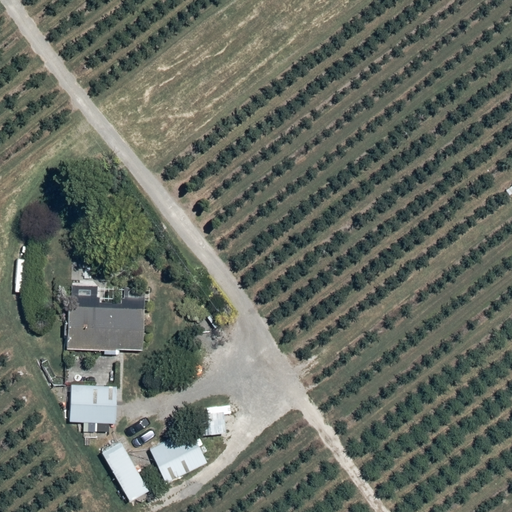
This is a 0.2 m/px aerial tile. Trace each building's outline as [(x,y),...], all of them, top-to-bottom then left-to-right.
[(142,294),(65,291),(63,347),(140,349),(142,294)] [(114,421),(114,384),(68,384),(68,420),(114,421)] [(222,432),(220,409),(191,412),(193,434),(222,432)] [(206,461),(191,434),(168,446),(164,439),(147,448),(165,482),(206,461)] [(145,489),(117,440),(99,451),(127,500),(145,489)]
